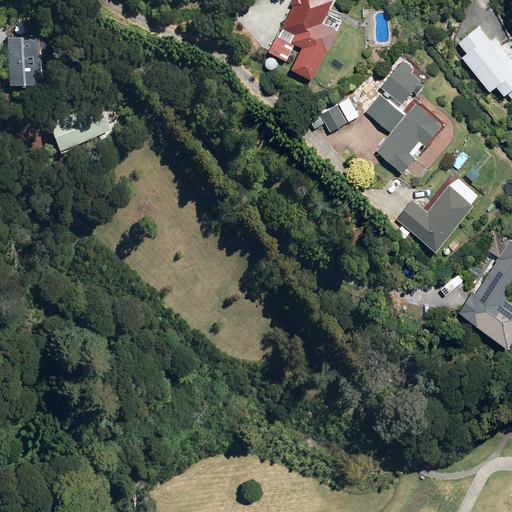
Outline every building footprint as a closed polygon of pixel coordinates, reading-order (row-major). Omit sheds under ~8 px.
[(268,54),(285,62),(293,45),(306,51),(310,45),(326,53),(336,31),(321,23),(332,0),(331,0),(291,0),(289,6),(291,7),(268,54)] [(478,27),(458,43),(467,54),(462,58),(490,93),(497,87),(504,97),(508,94),(511,99),(511,98),(511,60),(495,39),(491,42),(478,27)] [(3,87),(37,87),(38,55),(35,55),(35,42),(4,42),(3,87)] [(381,85),(401,102),(412,89),(415,91),(423,82),(420,79),(421,77),(411,70),(414,66),(403,58),(381,85)] [(376,149),(402,170),(415,154),(413,152),(422,141),(424,143),(441,122),(416,101),(405,114),(380,93),(366,110),(391,131),(376,149)] [(348,120),(355,117),(346,100),(339,104),(348,120)] [(320,113),(331,131),(346,122),(337,104),(320,113)] [(43,125),(54,155),(66,152),(64,148),(93,138),(96,145),(97,144),(120,127),(114,109),(98,115),(95,107),(43,125)] [(310,118),(315,127),(323,122),(318,113),(310,118)] [(397,217),(435,249),(473,202),(449,183),(427,210),(412,198),(397,217)] [(459,311),(479,324),(490,307),(492,308),(511,277),(511,220),(508,217),(486,250),(486,255),(494,265),(487,275),(484,272),(459,311)] [(396,230),(404,237),(409,230),(401,224),(396,230)] [(405,260),(394,251),(386,261),(396,270),(405,260)]
